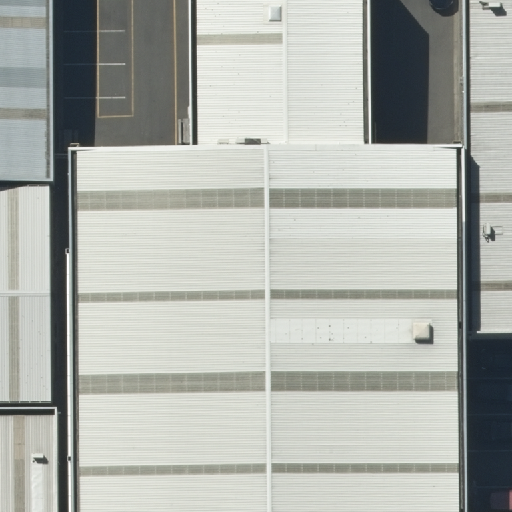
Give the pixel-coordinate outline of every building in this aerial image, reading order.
[(0,0),(0,196),(79,196),(74,156),(81,0),(0,0)] [(192,0),(193,160),(365,156),(367,0),(192,0)] [(511,0),(463,0),(465,155),(466,357),(511,356),(511,0)] [(464,511),(466,357),(465,155),(365,156),(193,160),(74,156),(79,196),(76,421),(76,511),(464,511)] [(0,511),(76,511),(76,421),(0,420),(0,511)]
